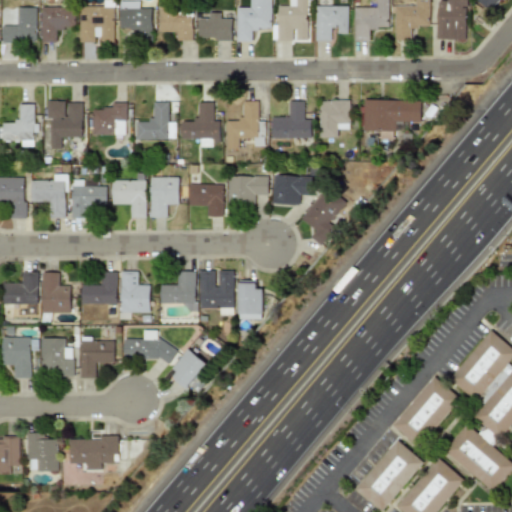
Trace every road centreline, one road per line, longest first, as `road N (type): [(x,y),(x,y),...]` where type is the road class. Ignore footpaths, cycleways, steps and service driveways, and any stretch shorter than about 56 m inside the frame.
road 1 (motorway): [(511,104),(163,511)]
road 2 (residential): [(0,72),(479,65)]
road 3 (motorway): [(230,511),(491,208)]
road 4 (residential): [(0,248),(270,247)]
road 5 (residential): [(0,405),(135,401)]
